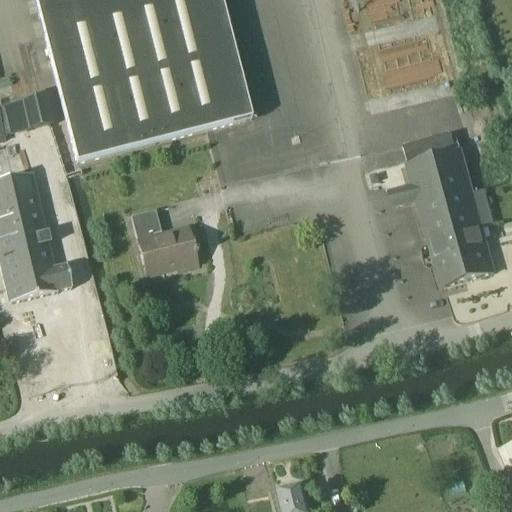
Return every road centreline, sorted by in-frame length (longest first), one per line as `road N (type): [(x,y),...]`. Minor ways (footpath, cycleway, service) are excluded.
road 1 (unclassified): [(0,431),(342,367),(511,321)]
road 2 (unclassified): [(511,401),(0,507)]
road 3 (unknown): [(405,350),(312,0)]
